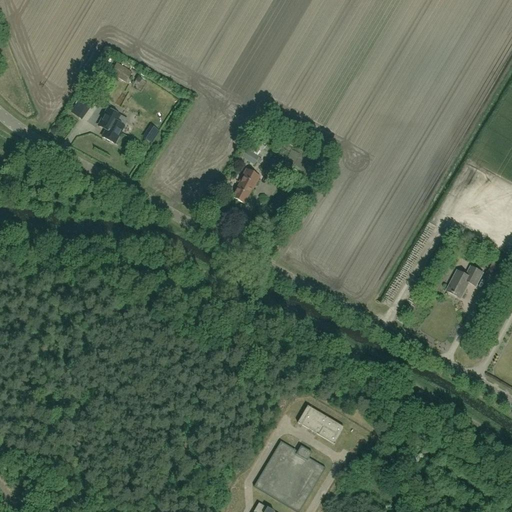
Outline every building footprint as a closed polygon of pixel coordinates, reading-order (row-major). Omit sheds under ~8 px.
[(132,79),(122,72),(112,85),(122,92),(132,79)] [(114,144),(124,127),(127,120),(107,110),(98,126),(106,130),(102,138),(114,144)] [(243,160),(253,166),(258,158),(247,152),(243,160)] [(270,176),(274,169),(279,171),(282,166),(277,164),(277,163),(269,158),(261,171),(270,176)] [(251,191),(258,177),(244,170),(237,183),(239,184),(231,198),(242,204),(250,190),(251,191)] [(492,262),(487,272),(496,277),(502,267),(492,262)] [(482,274),(470,267),(465,276),(456,271),(445,292),(459,299),(468,283),(474,287),(482,274)] [(306,407),(296,424),(333,445),(343,429),(306,407)] [(293,511),(298,511),(324,469),(307,459),(311,454),(299,447),(296,452),(279,442),(253,487),(293,511)]
